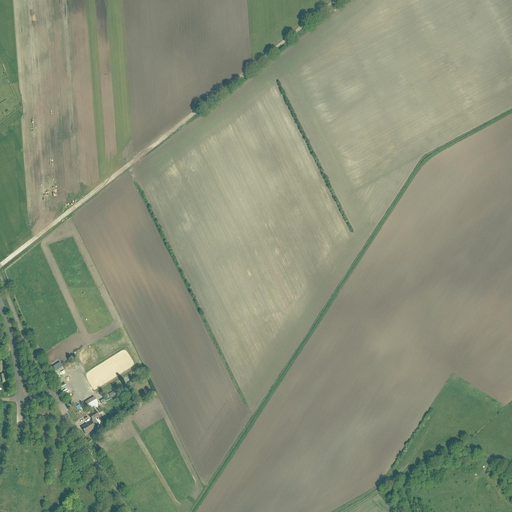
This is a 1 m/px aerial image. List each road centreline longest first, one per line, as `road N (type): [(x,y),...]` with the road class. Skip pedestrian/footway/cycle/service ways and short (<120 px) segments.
road 1 (track): [(336,0),(0,265)]
road 2 (track): [(394,482),(465,445),(511,472)]
